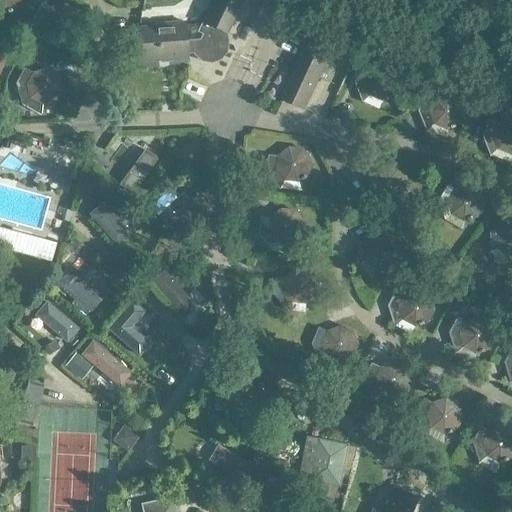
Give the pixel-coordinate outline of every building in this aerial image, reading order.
[(0,0),(0,10),(4,13),(16,9),(20,0),(0,0)] [(213,0),(203,22),(216,28),(227,34),(243,0),(213,0)] [(51,8),(42,3),(33,18),(39,39),(48,32),(59,39),(72,35),(79,24),(75,11),(64,5),(51,8)] [(216,28),(203,22),(199,32),(203,34),(200,40),(187,41),(186,22),(164,24),(165,26),(139,28),(141,62),(188,59),(188,53),(214,51),(213,46),(208,44),(216,28)] [(330,56),(307,45),(283,98),(306,109),(330,56)] [(355,82),(363,103),(372,95),(384,100),(396,95),(401,83),(396,71),(385,66),(372,70),(363,66),(355,82)] [(33,74),(24,68),(16,84),(22,105),(31,98),(42,104),(55,100),(61,89),(58,76),(46,70),(33,74)] [(419,111),(428,132),(436,123),(448,128),(460,124),(465,111),(460,99),(448,94),(436,99),(426,95),(419,111)] [(483,136),(491,156),(500,148),(511,154),(511,153),(511,119),(500,124),(490,120),(483,136)] [(311,160),(303,150),(290,148),(280,156),(269,155),(267,173),(281,190),(286,180),(300,181),(310,173),(311,160)] [(131,195),(158,159),(145,149),(118,185),(131,195)] [(408,178),(401,167),(388,164),(377,171),(374,184),(366,189),(375,203),(395,208),(393,198),(405,191),(408,178)] [(96,182),(90,175),(83,181),(90,188),(96,182)] [(478,217),(484,205),(481,193),(469,186),(456,189),(456,190),(449,185),(440,200),(446,219),(454,214),(465,220),(478,217)] [(187,187),(158,216),(169,227),(198,198),(187,187)] [(127,235),(100,204),(89,214),(116,246),(127,235)] [(304,221),(296,211),(283,210),(272,218),(262,217),(260,234),(274,252),(279,241),(292,242),(303,234),(304,221)] [(511,256),(511,225),(509,225),(509,226),(502,219),(491,231),(491,252),(500,248),(510,257),(511,256)] [(0,228),(0,247),(51,262),(55,244),(0,228)] [(359,243),(358,264),(369,261),(377,271),(390,272),(400,263),(401,250),(393,240),(379,239),(373,231),(359,243)] [(80,251),(70,242),(59,255),(70,265),(80,251)] [(88,312),(99,300),(79,284),(90,270),(78,259),(56,286),(88,312)] [(0,286),(16,293),(18,287),(31,292),(37,275),(0,261),(0,286)] [(287,278),(277,277),(275,295),(288,311),(294,301),(307,303),(317,295),(319,282),(310,271),(297,270),(287,278)] [(151,283),(183,319),(195,308),(163,272),(151,283)] [(435,309),(431,297),(419,291),(406,295),(397,290),(389,306),(396,327),(404,319),(416,325),(429,321),(435,309)] [(107,329),(139,357),(150,343),(132,327),(145,312),(131,301),(107,329)] [(78,329),(46,302),(35,315),(67,343),(78,329)] [(458,317),(450,333),(456,354),(465,346),(477,353),(489,349),(496,337),(492,325),(480,318),(467,322),(458,317)] [(329,332),(319,328),(312,344),(321,364),(329,356),(341,361),(353,356),(358,344),(353,332),(341,327),(329,332)] [(55,341),(43,348),(49,356),(60,348),(55,341)] [(80,355),(120,388),(132,373),(92,341),(80,355)] [(92,367),(76,354),(64,367),(82,380),(92,367)] [(372,363),(366,380),(374,400),(382,392),(394,397),(407,392),(412,379),(407,367),(394,362),(382,367),(372,363)] [(0,418),(32,427),(44,385),(29,380),(21,407),(5,402),(0,418)] [(242,385),(217,399),(238,437),(263,423),(242,385)] [(445,433),(457,429),(463,417),(459,405),(447,399),(434,403),(425,399),(417,415),(425,435),(426,434),(444,443),(445,433)] [(481,426),(473,442),(480,463),(489,455),(501,461),(511,457),(511,431),(503,427),(491,431),(481,426)] [(341,487),(350,445),(307,436),(300,475),(311,477),(310,481),(321,483),(318,496),(327,498),(330,485),(341,487)] [(270,444),(260,442),(255,456),(264,459),(270,444)] [(36,457),(35,447),(22,447),(22,457),(36,457)] [(236,497),(254,468),(219,447),(211,461),(232,473),(223,489),(236,497)] [(266,487),(279,489),(281,479),(268,477),(266,487)] [(266,487),(262,511),(279,511),(280,503),(295,505),(297,491),(282,489),(279,489),(266,487)] [(414,511),(421,498),(398,488),(387,511),(382,511),(374,508),(372,511),(414,511)] [(143,511),(175,511),(173,499),(142,506),(143,511)]
